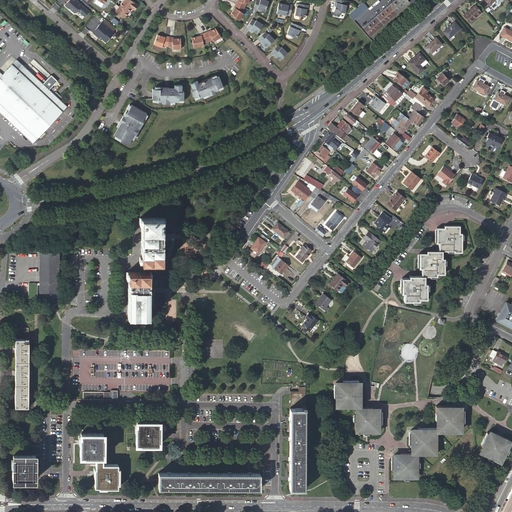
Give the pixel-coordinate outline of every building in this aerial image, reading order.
[(82,5),(75,0),(69,0),(65,5),(68,8),(69,8),(74,13),(76,12),(82,5)] [(137,5),(129,0),(124,0),(116,11),(125,16),(131,8),(134,10),(137,5)] [(259,0),(255,0),(254,3),(252,9),(256,10),(257,9),(264,11),(268,2),(262,0),(259,0)] [(346,1),(342,0),(335,0),(335,2),(336,3),(334,10),(334,14),(334,15),(338,16),(339,15),(340,12),(344,13),(346,5),(345,5),(346,1)] [(409,1),(407,0),(393,0),(363,27),(370,36),(409,1)] [(291,15),(293,5),(290,4),(289,5),(280,2),(277,12),(287,15),(287,13),(291,15)] [(244,7),(235,3),(233,6),(234,7),(230,14),(238,20),(243,13),(241,12),(244,7)] [(309,5),(298,3),(298,7),(296,7),(295,15),(305,17),(307,9),(308,9),(309,5)] [(355,10),(349,15),(354,20),(368,8),(363,3),(355,10)] [(481,12),(476,6),(475,5),(464,15),(470,22),(482,12),(481,12)] [(116,25),(119,22),(113,17),(110,21),(116,25)] [(252,20),(246,28),(249,31),(250,29),(257,34),(263,26),(256,21),(256,22),(252,20)] [(449,38),(453,35),(461,28),(455,21),(443,31),(449,38)] [(114,32),(101,22),(92,33),(97,37),(98,36),(101,38),(105,42),(114,32)] [(302,26),(292,22),(291,26),(290,26),(287,33),(296,37),(299,30),(300,30),(302,26)] [(206,31),(203,33),(207,41),(212,39),(213,41),(220,36),(214,27),(207,32),(206,31)] [(511,31),(505,27),(501,35),(508,39),(508,40),(511,42),(511,31)] [(265,32),(258,39),(260,42),(261,41),(267,47),(274,40),(269,34),(268,35),(265,32)] [(202,44),(207,41),(203,33),(200,35),(199,36),(190,39),(193,49),(203,46),(202,44)] [(167,46),(168,36),(165,36),(164,37),(156,34),(153,44),(161,47),(162,45),(167,46)] [(172,37),(168,36),(167,46),(172,46),(172,48),(181,48),(181,38),(173,38),(172,37)] [(442,44),(436,37),(426,46),(431,53),(442,44)] [(278,45),(270,52),(273,55),(274,54),(280,60),(287,52),(281,47),(280,47),(278,45)] [(420,64),(425,59),(419,52),(408,62),(418,74),(424,69),(422,67),(420,64)] [(0,111),(33,142),(66,106),(48,90),(57,80),(51,74),(42,84),(16,59),(2,74),(0,72),(0,111)] [(451,75),(446,69),(436,78),(441,83),(443,86),(449,80),(447,78),(451,75)] [(405,78),(398,72),(395,75),(392,79),(400,85),(405,78)] [(193,97),(198,95),(199,97),(202,95),(207,93),(208,95),(215,92),(214,91),(217,89),(217,88),(222,86),(222,85),(218,76),(216,76),(211,78),(211,77),(210,77),(206,79),(203,80),(200,81),(201,82),(198,83),(197,80),(189,83),(192,89),(190,90),(193,97)] [(404,87),(409,82),(406,79),(401,85),(404,87)] [(489,86),(476,80),(473,87),(485,94),(489,86)] [(154,88),(152,88),(152,99),(157,99),(157,101),(158,101),(161,101),(161,102),(168,103),(168,101),(174,101),(177,101),(178,101),(178,99),(183,99),(183,91),(181,91),(181,85),(174,85),(173,88),(168,88),(164,88),(164,87),(159,87),(159,88),(154,88)] [(393,85),(386,92),(392,97),(395,101),(400,96),(402,94),(393,85)] [(424,92),(425,91),(427,90),(423,87),(415,97),(426,106),(432,99),(432,98),(424,92)] [(510,98),(498,91),(494,99),(506,105),(510,98)] [(386,92),(381,97),(388,102),(392,97),(386,92)] [(386,104),(375,95),(372,99),(374,101),(370,105),(379,112),(386,104)] [(388,102),(395,108),(398,104),(395,101),(392,97),(388,102)] [(363,104),(358,100),(348,113),(353,117),(355,114),(358,116),(363,111),(361,110),(359,108),(363,104)] [(418,112),(422,106),(416,101),(411,107),(415,111),(412,115),(409,112),(406,116),(412,121),(413,122),(415,123),(417,125),(423,116),(418,112)] [(119,121),(121,122),(118,127),(113,135),(115,136),(120,139),(119,140),(120,140),(128,145),(131,139),(134,134),(136,135),(144,120),(144,119),(143,119),(146,114),(146,113),(131,104),(130,105),(128,110),(126,109),(119,121)] [(348,113),(347,113),(344,117),(352,124),(356,119),(353,117),(348,113)] [(406,116),(401,113),(398,118),(401,120),(400,121),(398,123),(396,121),(393,124),(396,126),(395,128),(399,132),(399,133),(400,133),(409,141),(411,138),(404,131),(412,121),(406,116)] [(457,114),(451,122),(459,127),(465,119),(457,114)] [(343,131),(347,135),(351,129),(349,124),(342,119),(337,126),(343,131)] [(378,129),(384,121),(381,119),(374,126),(378,129)] [(343,131),(331,122),(327,127),(332,131),(338,135),(343,139),(345,137),(347,135),(343,131)] [(390,126),(385,122),(380,128),(383,131),(385,132),(390,126)] [(370,140),(374,134),(369,130),(365,136),(370,140)] [(339,140),(328,131),(322,139),(323,140),(325,142),(329,145),(333,148),(334,146),(336,148),(340,144),(337,142),(339,140)] [(503,139),(489,132),(487,137),(488,137),(486,142),(498,148),(503,139)] [(403,141),(393,133),(386,142),(396,150),(403,141)] [(457,135),(454,139),(466,149),(472,142),(463,135),(462,138),(457,135)] [(373,153),(382,141),(377,136),(375,139),(373,137),(365,146),(365,147),(364,148),(367,151),(369,149),(373,153)] [(368,141),(363,137),(359,143),(364,147),(368,141)] [(329,145),(325,142),(323,146),(322,145),(316,153),(315,154),(326,162),(330,156),(327,154),(333,148),(329,145)] [(440,153),(432,147),(425,156),(432,162),(440,153)] [(364,148),(359,153),(356,156),(360,159),(364,153),(367,156),(370,153),(367,151),(364,148)] [(381,169),(373,162),(366,170),(374,177),(381,169)] [(346,176),(355,165),(351,163),(349,166),(344,172),(343,173),(346,176)] [(337,180),(337,181),(341,176),(332,170),(327,165),(323,170),(328,174),(330,175),(333,178),(331,180),(334,183),(337,180)] [(343,173),(344,172),(336,165),(332,170),(341,176),(343,173)] [(455,175),(444,166),(437,174),(444,180),(442,182),(447,185),(450,181),(455,175)] [(511,180),(511,167),(509,166),(503,178),(511,182),(511,180)] [(411,171),(402,182),(411,189),(420,178),(411,171)] [(307,174),(303,179),(313,185),(315,187),(318,188),(322,182),(307,174)] [(366,179),(359,174),(357,177),(354,175),(351,179),(361,187),(366,179)] [(483,179),(472,174),(468,182),(479,187),(483,179)] [(291,190),(305,200),(310,194),(312,191),(309,189),(298,181),(291,190)] [(322,190),(318,188),(315,187),(312,191),(310,194),(315,198),(317,195),(319,192),(320,193),(322,190)] [(351,202),(357,195),(347,187),(341,194),(351,202)] [(507,194),(497,188),(495,192),(496,193),(491,201),(499,205),(501,204),(503,201),(502,200),(503,199),(504,199),(505,197),(505,198),(507,194)] [(335,202),(337,199),(331,196),(327,193),(322,190),(320,193),(335,202)] [(339,200),(342,195),(334,191),(331,196),(337,199),(339,200)] [(397,191),(388,202),(397,208),(405,197),(397,191)] [(317,195),(315,198),(311,203),(319,209),(325,201),(317,195)] [(343,217),(336,211),(327,223),(332,227),(334,225),(335,227),(343,217)] [(380,217),(375,224),(379,227),(378,228),(384,232),(388,227),(387,226),(393,220),(383,212),(379,216),(380,217)] [(162,218),(142,217),(142,262),(162,262),(162,218)] [(277,222),(272,228),(284,238),(289,232),(277,222)] [(460,226),(444,225),(444,228),(437,228),(437,243),(439,244),(439,251),(427,251),(427,253),(419,253),(419,269),(421,269),(421,276),(409,276),(409,278),(402,278),(402,294),(404,294),(404,301),(419,301),(419,299),(427,299),(427,284),(424,284),(425,276),(437,276),(437,274),(444,274),(444,258),(442,258),(442,251),(454,251),(454,253),(462,253),(462,233),(460,233),(460,226)] [(326,232),(318,226),(315,230),(323,236),(326,232)] [(368,231),(364,237),(367,239),(362,246),(371,253),(378,244),(377,244),(380,241),(368,231)] [(261,234),(259,237),(266,242),(268,239),(261,234)] [(258,237),(251,248),(254,250),(253,252),(255,254),(256,252),(258,253),(266,242),(259,237),(258,237)] [(286,244),(281,250),(284,252),(289,246),(286,244)] [(301,250),(296,257),(302,262),(311,250),(305,245),(304,247),(302,245),(299,248),(301,250)] [(354,251),(346,261),(353,267),(361,257),(359,256),(354,252),(354,251)] [(58,252),(40,252),(40,292),(58,293),(58,265),(58,252)] [(278,257),(272,266),(281,274),(288,265),(278,257)] [(511,274),(511,263),(507,261),(502,272),(511,277),(511,274)] [(149,272),(128,272),(128,316),(149,316),(149,272)] [(338,274),(329,284),(337,291),(342,284),(344,286),(347,281),(338,274)] [(323,293),(315,303),(319,306),(320,305),(324,309),(326,306),(332,300),(323,293)] [(511,328),(511,300),(510,305),(505,302),(499,314),(504,316),(501,323),(511,328)] [(491,310),(494,305),(486,301),(483,306),(491,310)] [(427,397),(430,386),(445,320),(387,307),(370,386),(427,399),(427,397)] [(309,313),(305,317),(307,319),(302,325),(309,331),(318,320),(309,313)] [(504,316),(499,314),(496,320),(501,323),(504,316)] [(29,327),(15,327),(15,333),(18,333),(17,339),(15,339),(15,407),(28,407),(28,396),(30,396),(30,393),(28,393),(28,373),(30,373),(30,370),(28,370),(28,351),(31,351),(31,348),(28,348),(29,327)] [(492,350),(492,351),(490,355),(489,356),(493,358),(492,360),(501,365),(503,362),(504,362),(506,357),(501,354),(502,354),(497,351),(496,352),(492,350)] [(358,381),(343,380),(343,383),(335,383),(335,398),(338,398),(337,406),(352,406),(352,407),(357,407),(357,415),(355,415),(355,430),(362,430),(362,432),(378,433),(378,425),(380,425),(380,410),(373,410),(373,407),(361,407),(361,388),(358,388),(358,381)] [(290,404),(305,404),(305,387),(298,387),(298,392),(290,392),(290,404)] [(110,392),(103,392),(103,399),(109,399),(109,400),(117,400),(117,399),(117,390),(110,390),(110,392)] [(305,468),(305,404),(290,404),(290,418),(290,438),(290,458),(289,478),(289,489),(305,489),(305,468)] [(455,406),(436,406),(436,414),(437,414),(437,428),(418,428),(418,430),(410,430),(410,446),(413,446),(412,453),(400,453),(400,455),(393,455),(393,471),(395,471),(395,479),(410,479),(410,476),(418,476),(418,461),(416,461),(416,453),(427,453),(427,455),(435,454),(435,436),(437,436),(437,432),(445,432),(445,431),(460,431),(460,423),(462,423),(462,408),(455,408),(455,406)] [(159,421),(137,421),(137,428),(136,428),(136,444),(143,444),(143,445),(159,445),(159,438),(160,437),(160,428),(159,428),(159,421)] [(103,433),(81,432),(81,440),(80,440),(80,455),(87,455),(87,456),(96,456),(96,471),(95,471),(95,486),(102,486),(102,487),(117,487),(117,480),(118,480),(118,471),(117,471),(117,464),(102,464),(103,449),(104,449),(104,440),(103,440),(103,433)] [(510,440),(496,433),(495,435),(488,432),(482,446),(484,447),(480,454),(494,460),(495,458),(502,461),(509,448),(507,447),(510,440)] [(35,455),(13,455),(13,462),(12,462),(12,478),(20,478),(20,479),(35,479),(35,472),(36,472),(36,462),(35,462),(35,455)] [(260,473),(159,472),(159,488),(259,488),(260,473)]
